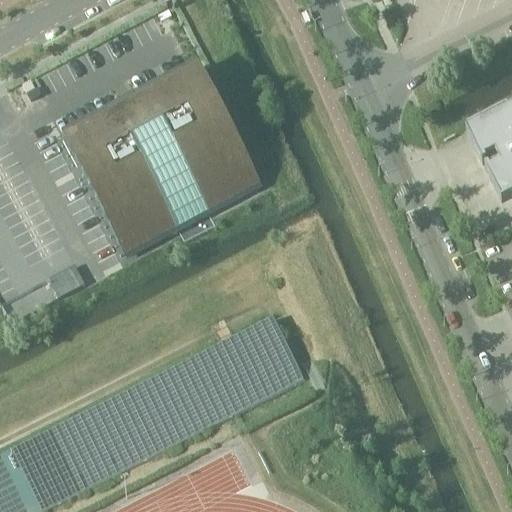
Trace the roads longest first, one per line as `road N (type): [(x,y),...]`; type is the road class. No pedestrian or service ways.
road 1 (tertiary): [(511,435),(363,87)]
road 2 (unclassified): [(363,87),(511,11)]
